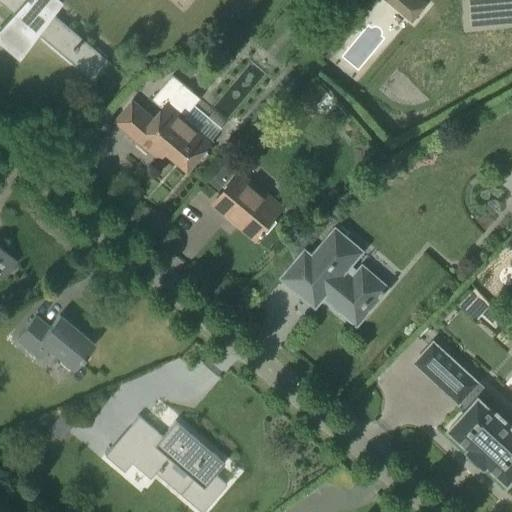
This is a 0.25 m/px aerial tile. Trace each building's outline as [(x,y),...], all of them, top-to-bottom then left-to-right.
[(0,0),(0,4),(9,12),(0,22),(0,42),(17,57),(36,34),(39,37),(38,39),(69,65),(70,63),(92,81),(109,61),(51,13),(61,1),(60,0),(0,0)] [(386,0),(412,21),(426,4),(420,0),(386,0)] [(181,70),(191,78),(207,59),(197,50),(181,70)] [(128,107),(115,122),(150,151),(160,160),(166,152),(188,170),(200,155),(212,141),(184,117),(200,99),(196,95),(173,75),(152,99),(163,109),(156,118),(134,100),(128,107)] [(256,240),(284,207),(267,192),(265,194),(240,173),(214,204),(256,240)] [(295,262),(282,277),(305,296),(317,306),(324,297),(351,320),(356,325),(367,311),(389,285),(362,263),(357,269),(350,264),(362,251),(335,228),(313,255),(306,249),(299,257),(295,262)] [(16,262),(0,247),(0,274),(3,278),(16,262)] [(94,345),(58,315),(48,327),(34,316),(15,339),(38,359),(47,348),(73,370),(94,345)] [(511,423),(498,411),(497,413),(472,390),(478,383),(448,355),(433,341),(414,363),(459,404),(461,401),(469,408),(448,430),(469,448),(468,450),(486,466),(487,465),(508,484),(511,478),(511,423)] [(60,414),(47,430),(59,440),(73,425),(60,414)] [(110,448),(104,455),(123,472),(128,466),(131,463),(149,478),(167,458),(192,479),(179,494),(200,511),(201,511),(226,484),(215,474),(224,463),(175,421),(160,438),(154,433),(157,431),(138,415),(132,422),(132,423),(131,423),(131,424),(131,425),(131,426),(131,427),(132,427),(132,428),(144,438),(147,440),(130,460),(127,457),(116,448),(115,447),(114,447),(113,447),(112,447),(111,447),(110,448)] [(266,511),(248,493),(227,511),(266,511)]
